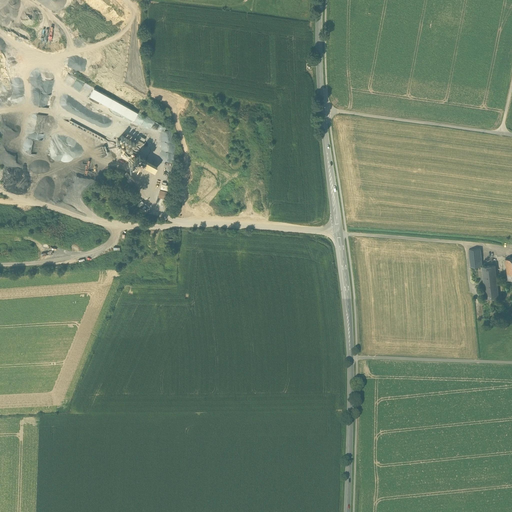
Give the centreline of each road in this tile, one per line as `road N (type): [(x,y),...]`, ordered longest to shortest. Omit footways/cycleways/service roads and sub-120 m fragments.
road 1 (secondary): [(346,511),(348,316),(322,109)]
road 2 (unclassified): [(322,109),(501,133)]
